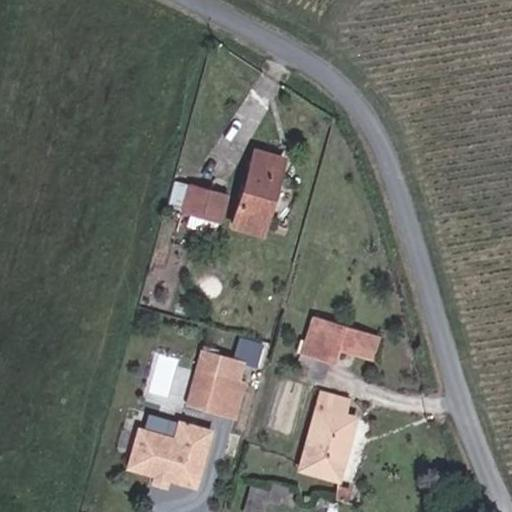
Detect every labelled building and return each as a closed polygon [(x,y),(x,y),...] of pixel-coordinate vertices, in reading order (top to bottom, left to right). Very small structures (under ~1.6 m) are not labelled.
[(232,227),(260,235),(283,158),(255,150),(232,227)] [(184,211),(218,221),(225,196),(191,186),(184,211)] [(317,317),(304,355),(328,363),(334,365),(339,350),(356,356),(364,333),(317,317)] [(199,353),(185,404),(221,414),(231,379),(238,381),(243,365),(199,353)] [(328,363),(304,355),(297,375),(321,383),(328,363)] [(231,379),(221,414),(235,418),(245,383),(238,381),(231,379)] [(354,419),(340,415),(344,401),(321,394),(299,468),(336,479),(354,419)] [(171,439),(136,428),(125,467),(152,475),(165,478),(192,486),(208,431),(176,422),(171,439)] [(165,478),(152,475),(150,482),(163,486),(165,478)] [(287,500),(288,485),(247,482),(244,511),(265,511),(267,498),(287,500)] [(334,499),(348,502),(351,487),(337,485),(334,499)]
